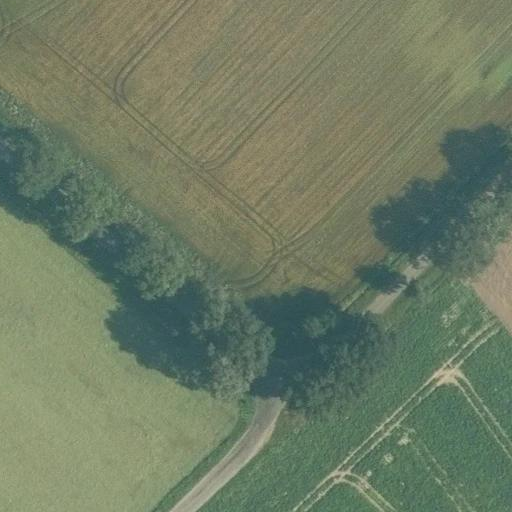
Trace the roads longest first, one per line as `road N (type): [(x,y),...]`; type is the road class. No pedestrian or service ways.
road 1 (unclassified): [(0,147),(236,351),(284,369)]
road 2 (unclassified): [(284,369),(331,352),(511,168)]
road 3 (unclassified): [(284,369),(260,430),(175,511)]
